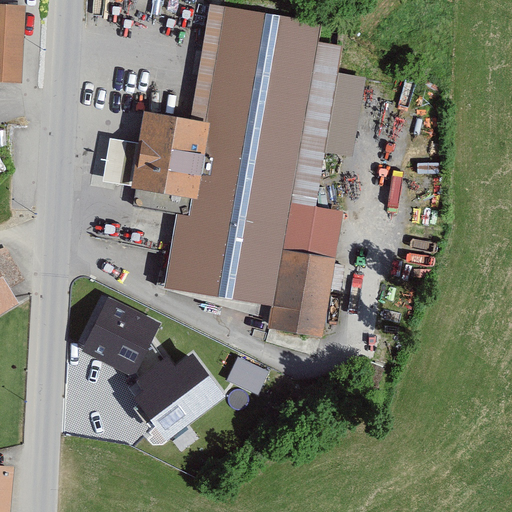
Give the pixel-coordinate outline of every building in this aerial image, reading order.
[(0,0),(0,80),(11,81),(14,0),(0,0)] [(139,121),(127,186),(180,196),(163,288),(270,307),(266,326),(311,334),(332,219),(307,215),(336,52),(316,49),(320,29),(214,10),(193,131),(139,121)] [(0,307),(9,302),(0,289),(0,307)] [(126,375),(151,327),(108,304),(82,353),(126,375)] [(238,353),(228,377),(259,390),(269,366),(238,353)] [(168,359),(137,382),(145,393),(135,401),(166,442),(224,398),(191,356),(176,368),(168,359)]
